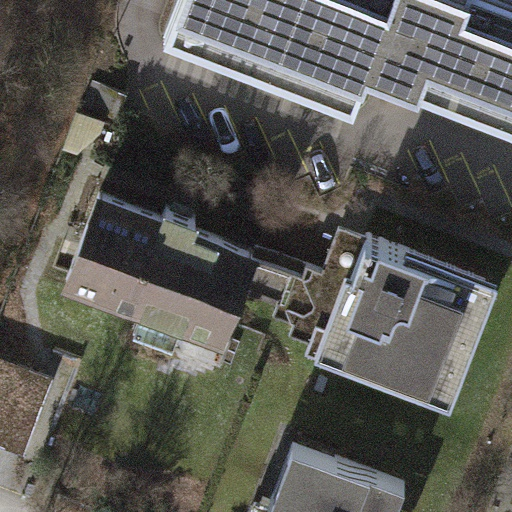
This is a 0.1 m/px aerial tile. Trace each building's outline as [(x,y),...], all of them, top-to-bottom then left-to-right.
[(511,2),(506,0),(172,0),(160,32),(345,103),(359,66),(511,124),(511,2)] [(92,190),(58,278),(212,336),(232,283),(244,252),(245,249),(184,226),(188,216),(157,204),(153,213),(92,190)] [(274,298),(269,311),(289,318),(286,327),(437,384),(478,276),(361,232),(356,244),(346,240),(331,234),(318,269),(298,261),(294,271),(244,252),(232,283),(274,298)] [(56,375),(0,354),(0,443),(27,453),(56,375)] [(285,437),(255,511),(384,511),(397,480),(285,437)]
